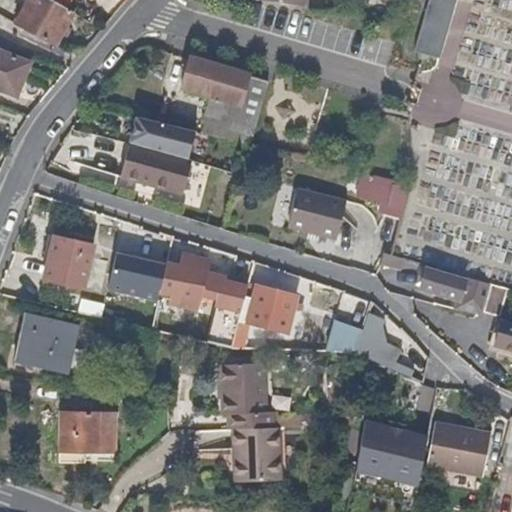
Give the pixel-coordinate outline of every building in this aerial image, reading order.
[(28,0),(16,25),(59,46),(74,14),(47,0),(28,0)] [(47,0),(74,14),(81,0),(47,0)] [(431,0),(416,50),(441,58),(457,0),(431,0)] [(31,65),(0,52),(0,90),(19,98),(31,65)] [(268,81),(190,56),(182,87),(212,96),(207,120),(253,134),(268,81)] [(133,142),(190,158),(197,132),(139,117),(133,142)] [(190,158),(133,142),(123,176),(186,192),(195,159),(190,158)] [(364,173),(358,195),(372,199),(378,177),(364,173)] [(378,177),(372,199),(382,202),(379,212),(401,217),(410,184),(397,181),(378,177)] [(338,238),(348,199),(299,186),(290,224),(338,238)] [(46,281),(86,289),(95,247),(56,238),(46,281)] [(402,269),(404,257),(394,254),(384,251),(380,263),(402,269)] [(163,264),(116,252),(106,290),(154,302),(163,264)] [(183,256),(170,252),(170,258),(181,261),(183,256)] [(170,258),(165,296),(174,298),(174,303),(197,311),(202,296),(219,300),(225,278),(206,273),(208,263),(183,256),(181,261),(170,258)] [(460,299),(465,280),(425,267),(419,287),(460,299)] [(249,285),(225,278),(219,300),(206,338),(240,345),(242,331),(243,322),(246,301),(249,285)] [(498,318),(507,287),(490,283),(484,307),(483,314),(498,318)] [(252,302),(246,301),(243,322),(289,333),(297,298),(257,286),(252,302)] [(70,319),(26,311),(15,359),(26,361),(26,365),(35,367),(36,362),(60,367),(70,319)] [(330,320),(324,353),(396,366),(399,346),(381,343),(386,317),(365,313),(362,326),(330,320)] [(511,322),(503,320),(498,345),(511,348),(511,322)] [(242,331),(240,345),(258,346),(258,332),(242,331)] [(227,408),(228,421),(231,421),(270,422),(270,412),(270,405),(263,404),(263,358),(221,358),(222,408),(227,408)] [(267,390),(276,407),(288,401),(279,384),(267,390)] [(118,407),(63,401),(59,438),(112,445),(118,407)] [(356,423),(358,410),(332,410),(333,422),(356,423)] [(280,412),(270,412),(270,422),(277,422),(280,422),(280,412)] [(315,412),(280,412),(280,422),(315,422),(315,412)] [(270,422),(231,421),(231,441),(236,441),(237,474),(275,474),(277,422),(270,422)] [(490,434),(436,422),(428,465),(481,476),(490,434)] [(424,439),(367,426),(357,470),(413,483),(424,439)] [(228,430),(195,431),(196,444),(228,443),(228,430)]
